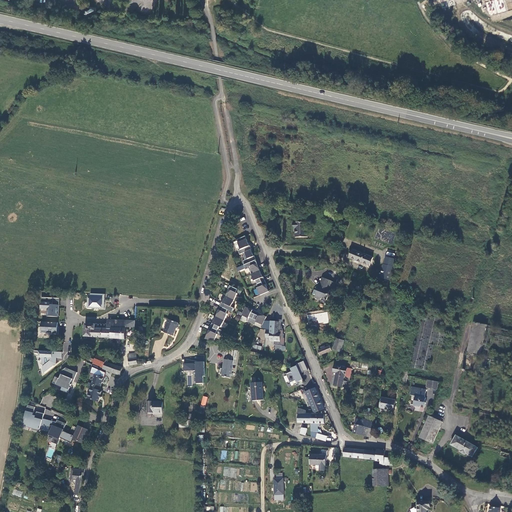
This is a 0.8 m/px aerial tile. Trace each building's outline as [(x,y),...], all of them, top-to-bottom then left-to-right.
[(502,0),(496,0),(494,1),(498,14),(506,11),(502,0)] [(489,16),(498,14),(494,1),(486,3),(489,16)] [(294,230),(295,238),(307,238),(307,223),(309,223),(309,219),(295,219),(295,224),(293,224),(293,230),(294,230)] [(238,252),(240,256),(243,255),(251,251),(252,251),(250,247),(245,237),(240,239),(242,243),(238,244),(241,251),(238,252)] [(370,266),(374,258),(354,250),(350,258),(370,266)] [(243,262),(244,266),(256,261),(255,257),(254,258),(251,251),(243,255),(246,261),(243,262)] [(249,270),(252,275),(260,272),(257,265),(258,265),(256,261),(244,266),(246,271),(249,270)] [(384,265),(381,277),(390,280),(394,267),(384,265)] [(256,282),(258,285),(265,282),(264,278),(263,278),(260,272),(252,275),(255,282),(256,282)] [(332,282),(327,280),(326,284),(321,282),(320,286),(318,286),(317,291),(318,291),(316,296),(315,298),(321,300),(321,298),(327,300),(329,295),(331,289),(330,288),(332,282)] [(258,290),(261,296),(269,293),(266,286),(267,286),(265,282),(258,285),(259,289),(258,290)] [(338,291),(340,285),(332,282),(330,288),(331,289),(329,295),(332,296),(335,290),(338,291)] [(229,291),(226,297),(234,301),(237,295),(236,294),(237,290),(230,287),(228,290),(229,291)] [(106,296),(91,295),(91,300),(88,300),(88,309),(93,310),(93,308),(99,309),(99,310),(105,310),(105,304),(104,304),(104,301),(105,301),(106,296)] [(222,303),(220,307),(227,311),(229,307),(231,308),(234,301),(226,297),(222,304),(222,303)] [(42,298),(41,310),(48,310),(48,317),(59,318),(60,309),(59,309),(59,306),(53,306),(53,299),(42,298)] [(219,311),(216,318),(224,322),(227,315),(226,314),(227,311),(220,307),(218,311),(219,311)] [(251,324),(256,312),(252,311),(245,308),(242,317),(248,320),(247,322),(251,324)] [(257,327),(259,324),(262,326),(266,318),(260,315),(260,314),(256,312),(251,324),(257,327)] [(328,313),(307,314),(307,324),(328,323),(328,313)] [(212,324),(210,328),(217,331),(219,328),(221,328),(224,322),(216,318),(212,324)] [(436,334),(428,331),(431,325),(432,325),(434,321),(427,318),(425,323),(424,323),(420,333),(421,333),(416,346),(420,347),(422,342),(428,345),(427,346),(428,347),(430,343),(433,344),(436,334)] [(127,321),(108,320),(106,322),(106,325),(85,324),(85,338),(126,339),(127,321)] [(180,326),(178,324),(169,320),(164,333),(174,337),(177,330),(178,330),(180,326)] [(282,321),(272,320),(271,332),(271,333),(267,333),(266,338),(271,339),(270,342),(275,342),(275,346),(285,346),(286,339),(284,339),(285,335),(284,335),(284,331),(281,331),(282,321)] [(135,340),(136,322),(128,321),(127,321),(126,339),(135,340)] [(58,323),(42,323),(42,334),(58,335),(58,328),(58,323)] [(511,331),(474,323),(467,354),(466,354),(461,372),(462,372),(454,407),(476,412),(471,433),(478,435),(482,414),(484,414),(478,442),(485,444),(491,416),(492,416),(486,444),(492,446),(499,417),(500,418),(493,447),(507,450),(511,429),(511,435),(508,451),(511,451),(511,402),(510,413),(508,413),(511,396),(511,382),(505,381),(498,411),(496,410),(503,380),(493,378),(486,408),(485,408),(492,377),(484,376),(486,367),(511,373),(511,355),(490,351),(491,345),(511,349),(511,331)] [(209,332),(205,340),(214,341),(217,335),(216,335),(217,331),(210,328),(208,331),(209,332)] [(334,351),(341,353),(345,341),(337,339),(334,351)] [(329,347),(318,351),(320,357),(331,353),(329,347)] [(222,377),(232,378),(236,350),(226,349),(223,369),(222,369),(221,374),(223,375),(222,377)] [(63,353),(39,352),(41,359),(42,359),(44,367),(43,368),(45,374),(57,364),(58,359),(63,359),(63,353)] [(129,355),(131,366),(139,365),(136,353),(129,355)] [(97,355),(95,360),(93,365),(103,369),(106,362),(107,359),(97,355)] [(88,357),(86,362),(93,365),(95,360),(88,357)] [(106,362),(103,369),(120,376),(123,368),(106,362)] [(196,364),(184,364),(184,371),(196,371),(196,384),(203,383),(203,376),(204,376),(204,362),(196,362),(196,364)] [(292,371),(286,373),(290,382),(296,380),(297,382),(303,379),(300,373),(297,365),(291,368),(292,371)] [(351,371),(335,367),(333,374),(336,375),(334,387),(342,389),(343,386),(344,382),(345,376),(350,377),(351,371)] [(67,369),(62,373),(59,380),(55,378),(53,384),(63,388),(62,392),(69,394),(70,391),(71,391),(73,387),(72,387),(73,383),(74,384),(78,373),(67,369)] [(99,391),(102,382),(103,382),(104,378),(95,375),(92,384),(92,386),(91,388),(92,388),(99,391)] [(252,402),(264,400),(262,387),(251,388),(252,402)] [(102,397),(101,395),(102,391),(99,391),(92,388),(90,393),(89,394),(88,397),(89,398),(89,399),(98,402),(100,398),(102,397)] [(315,389),(306,393),(314,414),(324,410),(315,389)] [(427,392),(412,389),(411,396),(417,397),(415,406),(421,408),(421,407),(426,408),(427,404),(426,403),(427,399),(425,398),(427,392)] [(396,400),(382,398),(380,408),(394,411),(396,400)] [(148,401),(148,412),(154,413),(154,414),(163,414),(163,402),(148,401)] [(43,415),(36,413),(35,418),(32,417),(34,409),(27,407),(22,426),(27,427),(26,429),(32,430),(31,431),(39,433),(43,415)] [(305,415),(305,412),(298,410),(298,424),(311,425),(311,415),(305,415)] [(431,413),(430,416),(442,422),(444,419),(431,413)] [(324,425),(324,415),(311,415),(311,425),(324,425)] [(442,422),(430,416),(420,437),(433,443),(442,422)] [(370,437),(373,422),(357,418),(354,433),(370,437)] [(54,439),(52,444),(58,446),(66,425),(63,424),(61,430),(56,428),(56,427),(53,426),(52,428),(50,427),(49,432),(51,433),(49,437),(54,439)] [(83,444),(89,431),(79,427),(76,433),(73,440),(83,444)] [(311,433),(311,438),(326,443),(327,438),(311,433)] [(456,437),(451,446),(461,452),(460,453),(465,456),(466,455),(472,458),(477,450),(456,437)] [(379,466),(383,467),(383,466),(384,458),(384,452),(376,451),(376,452),(344,450),(343,459),(374,460),(374,462),(380,462),(379,466)] [(327,451),(320,451),(320,456),(310,456),(310,466),(319,466),(324,466),(325,466),(325,456),(327,456),(327,451)] [(393,459),(384,458),(383,466),(393,466),(393,459)] [(85,474),(85,471),(84,471),(74,470),(74,471),(73,481),(77,481),(76,491),(79,492),(81,474),(85,474)] [(373,488),(388,487),(387,470),(372,471),(373,488)] [(285,495),(284,480),(275,480),(275,484),(274,484),(274,496),(285,495)] [(431,501),(418,502),(418,508),(418,511),(428,511),(429,510),(430,510),(430,507),(431,507),(431,501)]
